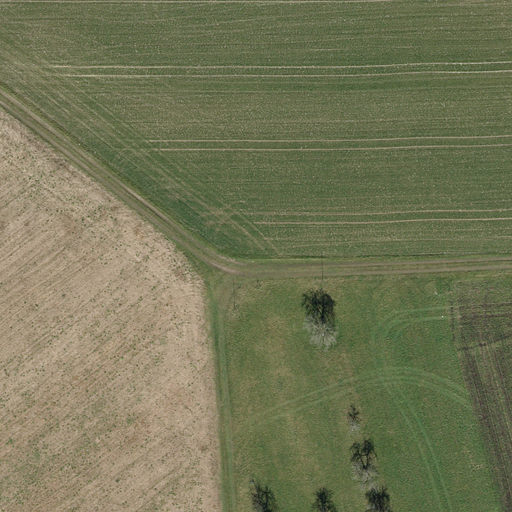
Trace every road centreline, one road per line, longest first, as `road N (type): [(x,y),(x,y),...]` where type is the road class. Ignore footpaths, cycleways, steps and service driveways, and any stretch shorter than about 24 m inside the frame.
road 1 (track): [(0,111),(239,289),(511,275)]
road 2 (track): [(239,289),(242,511)]
